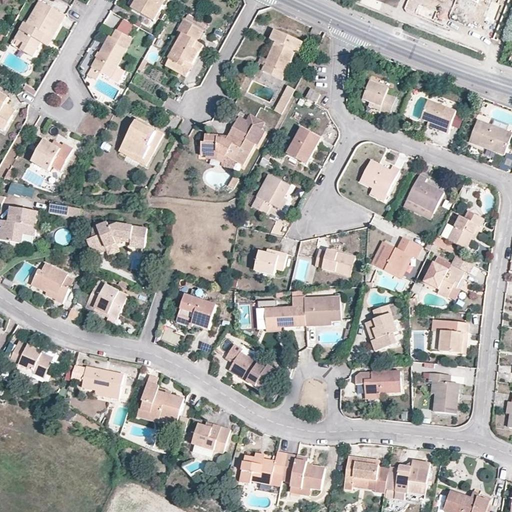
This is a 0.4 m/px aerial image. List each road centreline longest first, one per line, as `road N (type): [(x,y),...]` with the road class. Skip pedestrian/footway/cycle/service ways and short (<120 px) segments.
road 1 (residential): [(355,129),(508,189),(479,446)]
road 2 (residential): [(0,297),(64,333),(153,355),(280,423)]
road 3 (tertiary): [(511,88),(352,28)]
road 4 (residential): [(334,431),(479,446)]
road 5 (residential): [(334,431),(333,384),(316,367),(300,374),(280,423)]
road 6 (residential): [(258,0),(198,109)]
